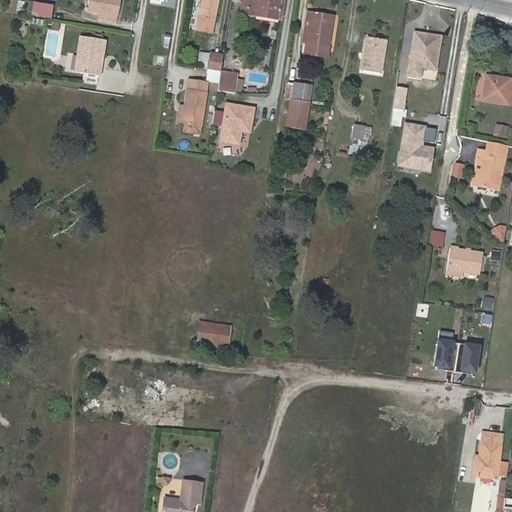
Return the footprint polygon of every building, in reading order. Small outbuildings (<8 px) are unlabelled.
[(117,16),(119,0),(89,0),(87,11),(97,13),(117,16)] [(217,0),(203,0),(197,31),(211,34),(217,0)] [(258,11),(280,15),(282,0),(243,0),(242,5),(249,6),(247,15),(257,16),(258,11)] [(31,2),(29,14),(52,17),(54,7),(31,2)] [(257,16),(279,20),(280,15),(258,11),(257,16)] [(326,57),(333,16),(307,11),(305,22),(306,22),(309,23),(306,44),(305,53),(326,57)] [(116,22),(117,16),(97,13),(97,19),(116,22)] [(409,66),(421,68),(435,71),(439,43),(423,40),(424,34),(414,33),(409,66)] [(99,56),(102,39),(81,35),(76,72),(84,73),(99,75),(102,56),(99,56)] [(360,68),(363,68),(368,39),(365,38),(360,68)] [(386,42),(368,39),(363,68),(381,72),(386,42)] [(201,51),(198,67),(208,69),(211,53),(201,51)] [(211,53),(208,69),(221,71),(224,55),(211,53)] [(163,67),(166,56),(157,54),(154,65),(163,67)] [(421,68),(409,66),(407,76),(420,78),(421,68)] [(221,71),(208,69),(206,82),(209,82),(213,83),(219,84),(221,71)] [(222,71),(221,77),(237,79),(238,74),(222,71)] [(97,86),(99,75),(84,73),(82,83),(97,86)] [(221,77),(219,90),(235,93),(236,90),(242,91),(243,82),(237,82),(237,79),(221,77)] [(511,92),(510,92),(511,80),(486,77),(483,100),(511,104),(511,92)] [(209,82),(206,82),(189,79),(185,104),(180,103),(177,123),(185,124),(184,133),(200,135),(209,82)] [(292,100),(294,84),(288,83),(285,98),(292,100)] [(294,84),(292,100),(309,102),(311,87),(294,84)] [(405,90),(395,88),(392,108),(402,110),(405,90)] [(309,102),(292,100),(287,126),(305,129),(309,102)] [(255,108),(225,103),(218,143),(239,146),(241,134),(251,136),(255,108)] [(402,110),(392,108),(390,120),(400,121),(402,110)] [(421,147),(425,125),(405,122),(399,163),(429,168),(432,149),(421,147)] [(507,127),(497,125),(496,135),(506,137),(507,127)] [(351,153),(364,155),(368,129),(355,127),(351,153)] [(506,145),(488,141),(486,152),(504,156),(506,145)] [(482,161),(479,174),(477,185),(497,189),(504,156),(486,152),(478,151),(476,160),(482,161)] [(462,179),(465,164),(454,162),(450,177),(462,179)] [(494,228),(488,234),(504,249),(507,227),(501,226),(494,228)] [(444,232),(432,231),(429,245),(442,247),(444,232)] [(464,272),(479,274),(483,253),(451,247),(446,274),(462,277),(464,272)] [(502,248),(495,247),(493,260),(500,261),(502,248)] [(494,298),(485,297),(483,307),(493,308),(494,298)] [(228,347),(231,327),(200,323),(198,342),(228,347)] [(456,342),(438,339),(434,368),(452,370),(456,342)] [(481,345),(463,343),(459,372),(477,374),(481,345)] [(156,408),(158,382),(136,380),(133,406),(156,408)] [(80,389),(80,397),(90,398),(91,390),(80,389)] [(468,401),(467,424),(474,425),(476,401),(468,401)] [(164,416),(177,417),(179,404),(165,403),(164,416)] [(189,406),(189,418),(201,418),(201,406),(189,406)] [(483,431),(479,455),(478,463),(475,462),(473,475),(496,479),(496,475),(504,477),(507,462),(499,461),(503,434),(483,431)] [(202,483),(183,481),(180,501),(165,498),(163,511),(191,511),(192,503),(199,503),(202,483)]
